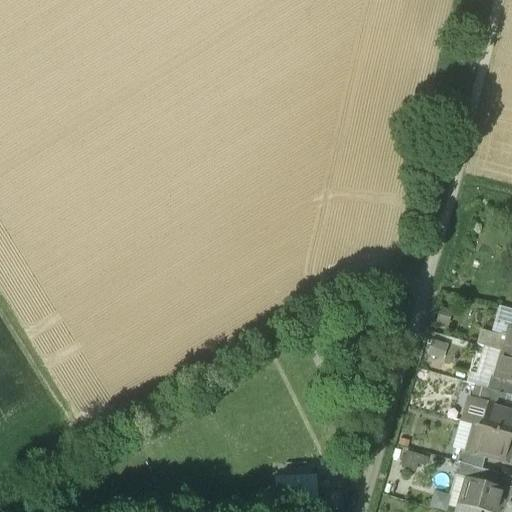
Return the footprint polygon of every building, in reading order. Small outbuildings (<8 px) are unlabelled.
[(511,329),(510,329),(503,354),(511,356),(511,329)] [(511,356),(503,354),(495,378),(495,380),(511,385),(511,356)] [(511,385),(495,380),(495,378),(490,377),(486,390),(507,396),(511,397),(511,385)] [(486,390),(476,387),(472,399),(504,408),(507,396),(486,390)] [(511,409),(472,399),(470,398),(463,423),(476,427),(480,428),(480,429),(511,438),(511,409)] [(511,438),(480,429),(480,428),(476,427),(468,454),(485,459),(504,464),(508,448),(511,449),(511,438)] [(468,454),(462,452),(458,464),(481,470),(485,459),(468,454)] [(481,470),(458,464),(455,477),(466,480),(466,479),(493,487),(496,475),(481,470)] [(493,487),(466,479),(466,480),(458,506),(479,511),(497,511),(504,490),(493,487)] [(317,485),(276,487),(277,511),(307,511),(307,508),(292,508),(292,503),(317,502),(317,485)]
